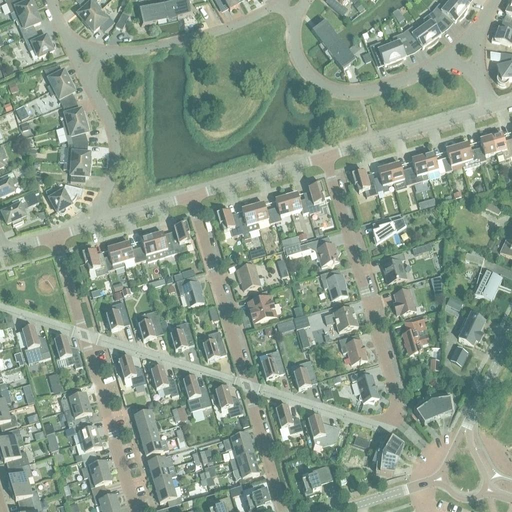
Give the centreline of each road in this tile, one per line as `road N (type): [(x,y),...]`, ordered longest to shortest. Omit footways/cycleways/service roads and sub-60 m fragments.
road 1 (residential): [(385,423),(397,399),(324,157)]
road 2 (residential): [(454,60),(380,87),(327,87),(297,56),(296,16)]
road 3 (residential): [(247,384),(192,195)]
road 4 (residential): [(137,511),(83,334)]
road 5 (residential): [(277,4),(223,31),(102,55)]
road 6 (residential): [(247,384),(83,334)]
road 7 (residential): [(324,157),(483,109)]
road 8 (residential): [(385,423),(247,384)]
road 9 (residential): [(101,221),(114,140),(91,88)]
road 10 (residential): [(192,195),(324,157)]
road 11 (residential): [(284,511),(247,384)]
